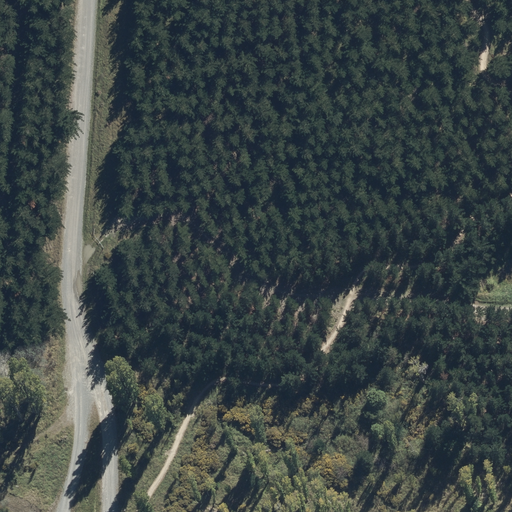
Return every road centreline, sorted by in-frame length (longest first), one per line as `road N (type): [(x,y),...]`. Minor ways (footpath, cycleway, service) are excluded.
road 1 (unclassified): [(74,257),(136,216),(168,210),(270,285),(299,295),(511,308)]
road 2 (track): [(0,332),(15,256),(3,183),(23,0)]
road 3 (unclassified): [(74,257),(90,0)]
road 4 (unclassified): [(82,349),(108,450),(109,511)]
road 5 (unclassified): [(64,511),(82,349)]
